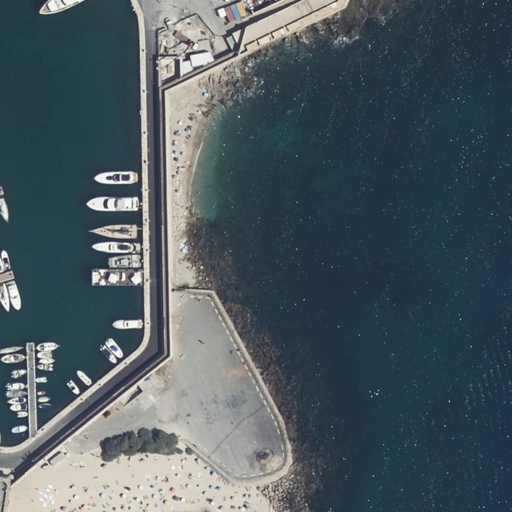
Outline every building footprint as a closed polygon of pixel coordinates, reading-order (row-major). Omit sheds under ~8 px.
[(283,0),(253,14),(256,17),(258,22),(245,29),(240,52),(239,57),(346,8),(349,0),(283,0)] [(211,51),(190,55),(192,66),(213,62),(211,51)] [(190,60),(179,63),(182,73),(193,70),(190,60)] [(144,392),(136,398),(145,409),(153,403),(148,396),(162,385),(153,373),(137,385),(144,392)] [(79,469),(87,467),(91,483),(124,474),(120,458),(104,463),(101,452),(76,459),(79,469)]
